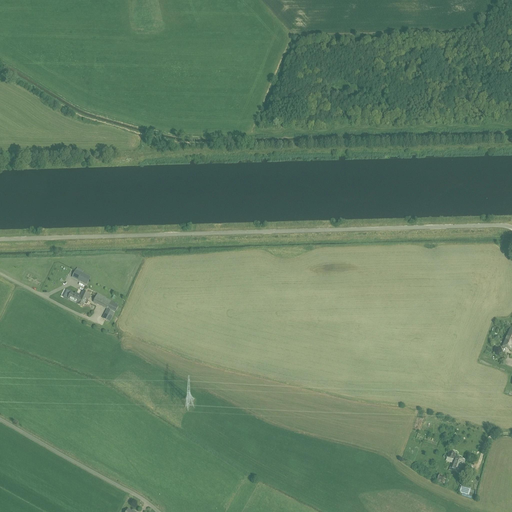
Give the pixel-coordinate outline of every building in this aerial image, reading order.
[(87,285),(91,278),(76,271),(73,278),(87,285)] [(77,304),(83,307),(85,304),(87,305),(89,301),(87,300),(87,299),(88,300),(91,295),(84,291),(82,295),(77,304)] [(68,299),(77,304),(82,295),(75,292),(75,294),(71,292),(68,299)] [(108,308),(116,312),(119,305),(111,301),(97,294),(93,303),(107,310),(108,308)] [(108,310),(103,319),(110,322),(114,313),(108,310)] [(511,349),(511,348),(511,331),(510,330),(503,347),(511,351),(511,349)] [(450,451),(447,458),(453,460),(449,470),(452,471),(460,474),(465,460),(457,457),(455,456),(456,454),(450,451)] [(437,481),(445,485),(449,477),(439,474),(437,481)] [(470,488),(462,485),(459,493),(468,495),(470,488)]
